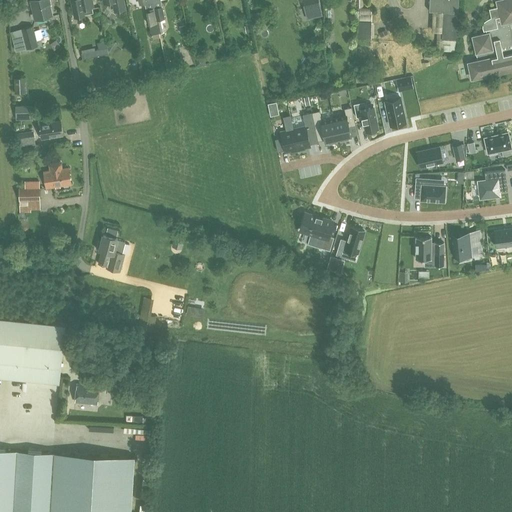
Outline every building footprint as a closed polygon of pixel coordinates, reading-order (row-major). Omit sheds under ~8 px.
[(35,20),(53,16),(50,4),(51,4),(50,0),(30,0),(35,20)] [(70,0),(74,16),(85,14),(94,12),(92,6),(93,6),(91,0),(70,0)] [(102,0),(103,3),(112,1),(114,11),(125,9),(123,0),(102,0)] [(159,33),(152,0),(138,0),(139,5),(145,4),(151,35),(159,33)] [(152,0),(159,33),(164,32),(162,22),(165,21),(165,19),(163,6),(162,6),(160,0),(152,0)] [(317,0),(302,0),(305,13),(320,10),(317,0)] [(429,0),(429,10),(433,10),(432,31),(442,32),(442,38),(443,38),(442,50),(457,51),(457,39),(458,0),(429,0)] [(511,0),(498,0),(496,1),(498,7),(489,8),(491,17),(487,20),(485,21),(483,24),(483,27),(484,30),(486,29),(487,33),(472,36),(476,53),(477,59),(467,61),(470,79),(487,75),(511,69),(511,0)] [(363,20),(363,37),(375,38),(376,20),(363,20)] [(189,38),(187,31),(186,24),(179,26),(181,33),(182,32),(184,39),(189,38)] [(22,28),(27,48),(37,45),(32,25),(22,28)] [(44,49),(56,47),(53,27),(40,29),(44,49)] [(108,51),(113,52),(118,44),(112,39),(107,46),(108,51)] [(97,56),(108,53),(106,41),(97,43),(99,49),(95,50),(97,56)] [(15,92),(27,92),(26,76),(14,77),(15,92)] [(401,97),(385,100),(391,124),(406,120),(401,97)] [(377,129),(372,107),(364,109),(363,103),(352,105),(355,118),(361,117),(364,132),(377,129)] [(16,119),(21,119),(20,115),(31,115),(30,106),(16,106),(16,119)] [(334,117),(339,139),(340,139),(341,141),(349,139),(349,137),(352,136),(349,126),(356,124),(352,106),(345,108),(346,114),(334,117)] [(337,140),(339,139),(334,117),(322,120),(320,110),(312,111),(318,140),(325,138),(326,142),(329,141),(330,143),(338,142),(337,140)] [(294,129),(298,150),(311,147),(310,143),(318,141),(312,113),(302,115),(305,127),(294,129)] [(298,150),(294,129),(293,130),(290,116),(283,118),(286,131),(281,132),(282,138),(275,140),(278,153),(285,151),(286,153),(298,150)] [(46,122),(46,119),(39,120),(42,138),(63,135),(61,120),(46,122)] [(511,149),(508,132),(485,137),(488,153),(502,150),(503,156),(511,153),(511,149)] [(20,147),(36,145),(34,136),(18,139),(20,147)] [(469,153),(476,151),(474,141),(467,143),(469,153)] [(441,147),(418,152),(422,167),(444,162),(441,147)] [(28,150),(28,149),(26,149),(15,149),(16,157),(18,157),(22,157),(22,155),(23,155),(28,155),(28,150)] [(465,166),(465,153),(457,152),(457,166),(465,166)] [(44,171),(47,187),(56,186),(56,188),(61,187),(60,185),(63,185),(64,186),(68,185),(69,184),(71,183),(69,168),(63,169),(62,162),(50,164),(51,170),(44,171)] [(485,180),(479,181),(481,197),(496,196),(495,192),(501,191),(508,190),(505,169),(485,172),(485,180)] [(415,176),(415,185),(421,186),(420,199),(444,200),(445,184),(431,183),(431,177),(415,176)] [(34,187),(34,186),(27,186),(27,187),(19,187),(19,200),(20,213),(31,212),(31,210),(40,210),(40,200),(40,186),(34,187)] [(306,213),(301,230),(311,233),(307,243),(330,250),(334,237),(328,235),(333,221),(323,218),(323,217),(322,217),(317,216),(317,215),(316,215),(316,216),(306,213)] [(341,238),(336,254),(346,257),(348,250),(358,253),(365,231),(351,226),(347,240),(341,238)] [(118,238),(116,238),(118,229),(108,227),(106,235),(104,235),(102,241),(98,240),(95,248),(100,250),(101,250),(98,263),(107,266),(106,269),(119,272),(124,254),(122,254),(125,242),(117,240),(118,238)] [(511,244),(511,227),(494,230),(496,247),(511,244)] [(474,232),(453,234),(455,257),(484,254),(482,238),(475,239),(474,232)] [(432,236),(417,236),(417,259),(436,258),(436,266),(445,265),(444,242),(436,242),(436,243),(432,243),(432,236)] [(174,238),(172,246),(181,248),(183,241),(174,238)] [(38,242),(34,251),(41,254),(45,245),(38,242)] [(321,259),(329,262),(331,255),(323,253),(321,259)] [(345,258),(336,255),(332,268),(341,271),(345,258)] [(154,329),(156,316),(151,315),(154,298),(143,297),(140,315),(138,327),(147,328),(154,329)] [(186,321),(188,304),(182,304),(180,320),(186,321)] [(0,316),(0,377),(48,382),(60,383),(67,324),(0,316)] [(98,404),(100,385),(77,382),(75,402),(98,404)] [(112,438),(119,431),(114,427),(108,434),(112,438)] [(0,511),(46,511),(48,491),(51,452),(0,448),(0,511)] [(48,491),(46,511),(131,511),(135,457),(51,452),(48,491)]
